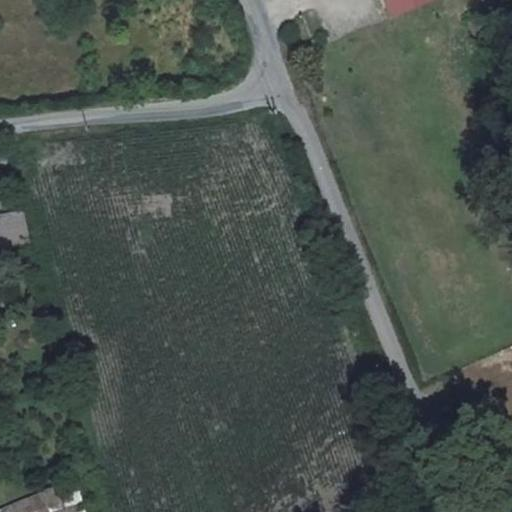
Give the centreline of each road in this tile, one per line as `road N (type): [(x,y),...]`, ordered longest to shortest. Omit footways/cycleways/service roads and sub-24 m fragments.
road 1 (residential): [(277,92),(450,494),(425,511)]
road 2 (residential): [(277,92),(0,122)]
